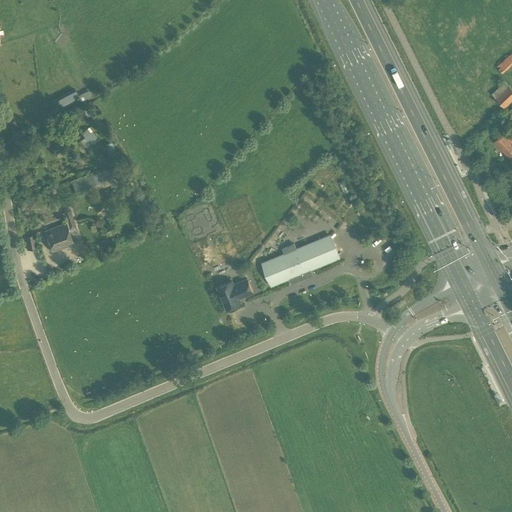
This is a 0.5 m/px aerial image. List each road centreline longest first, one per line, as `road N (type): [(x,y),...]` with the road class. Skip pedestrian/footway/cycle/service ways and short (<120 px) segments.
road 1 (unclassified): [(0,166),(23,288),(64,401),(81,418),(325,320),(363,316),(394,330)]
road 2 (primary): [(324,0),(464,286)]
road 3 (primary): [(486,266),(356,0)]
